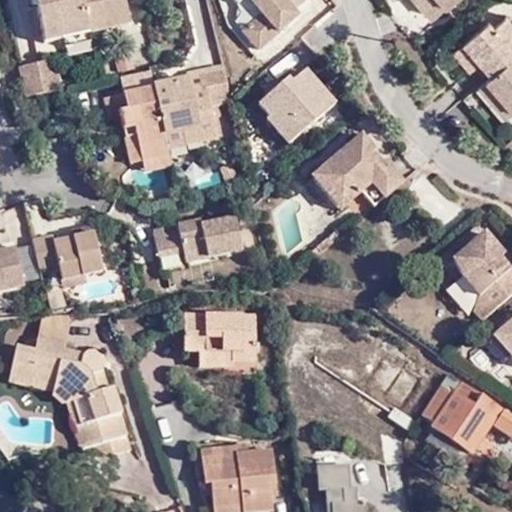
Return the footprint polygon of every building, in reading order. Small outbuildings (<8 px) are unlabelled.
[(36,8),(34,0),(26,0),(28,11),(36,8)] [(34,0),(36,8),(45,45),(64,40),(88,33),(130,24),(124,0),(34,0)] [(231,0),(235,5),(240,0),(247,0),(262,16),(243,33),(256,49),(297,15),(283,0),(231,0)] [(247,0),(240,0),(235,5),(234,25),(243,33),(262,16),(247,0)] [(423,0),(418,4),(431,19),(452,0),(423,0)] [(468,41),(494,72),(511,56),(511,46),(508,41),(511,37),(511,17),(510,16),(498,27),(494,20),(468,41)] [(92,44),(88,33),(64,40),(66,49),(92,44)] [(511,56),(494,72),(486,79),(511,108),(511,56)] [(53,64),(20,71),(25,98),(60,91),(53,64)] [(230,99),(223,71),(188,79),(190,87),(205,85),(209,105),(230,99)] [(280,111),(300,136),(334,106),(305,72),(291,84),(288,80),(260,105),(270,118),(280,111)] [(164,83),(175,81),(174,74),(162,76),(164,83)] [(190,87),(188,79),(175,81),(164,83),(152,87),(162,132),(181,128),(199,124),(201,139),(215,137),(209,105),(205,85),(190,87)] [(511,113),(511,108),(486,79),(480,85),(507,118),(511,113)] [(167,156),(162,132),(152,87),(106,98),(110,119),(121,117),(123,127),(135,125),(143,161),(167,156)] [(287,145),(300,136),(280,111),(270,118),(268,122),(287,145)] [(185,143),(201,139),(199,124),(181,128),(185,143)] [(135,125),(123,127),(132,164),(143,161),(135,125)] [(371,207),(399,182),(386,165),(381,170),(368,152),(372,148),(361,136),(324,169),(351,203),(360,193),(371,207)] [(381,170),(386,165),(372,148),(368,152),(381,170)] [(167,156),(143,161),(145,171),(169,166),(167,156)] [(340,211),(351,203),(324,169),(313,178),(340,211)] [(201,225),(215,222),(214,217),(199,221),(201,225)] [(232,218),(215,222),(201,225),(199,221),(153,231),(157,256),(182,251),(184,261),(239,251),(232,218)] [(68,227),(70,238),(93,232),(91,223),(68,227)] [(31,240),(38,269),(57,264),(59,279),(83,273),(100,271),(93,232),(70,238),(53,242),(52,236),(31,240)] [(481,319),(511,292),(511,266),(508,271),(497,258),(502,253),(484,232),(453,259),(461,275),(476,292),(472,309),(481,319)] [(312,253),(314,255),(337,235),(336,233),(312,253)] [(337,235),(314,255),(317,259),(339,239),(337,235)] [(0,288),(21,284),(14,246),(0,249),(0,288)] [(508,271),(511,266),(511,264),(502,253),(497,258),(508,271)] [(83,273),(59,279),(59,286),(85,283),(83,273)] [(254,361),(255,316),(183,316),(183,351),(198,352),(199,367),(233,368),(233,360),(254,361)] [(72,317),(43,318),(38,339),(66,346),(72,317)] [(511,318),(498,329),(511,346),(505,352),(509,356),(511,358),(511,318)] [(503,360),(509,356),(505,352),(511,346),(498,329),(486,340),(503,360)] [(66,346),(38,339),(35,352),(16,348),(10,375),(54,386),(53,394),(66,404),(74,402),(81,427),(102,421),(107,442),(112,456),(130,452),(112,390),(108,391),(101,371),(103,366),(102,360),(98,357),(93,355),(87,355),(84,357),(66,353),(66,346)] [(54,386),(10,375),(8,383),(53,394),(54,386)] [(511,418),(463,385),(433,429),(469,453),(477,444),(490,424),(502,431),(510,438),(511,434),(511,418)] [(81,450),(91,447),(107,442),(102,421),(81,427),(74,402),(66,404),(81,450)] [(386,417),(410,432),(416,421),(395,406),(386,417)] [(488,452),(502,431),(490,424),(477,444),(488,452)] [(96,457),(112,456),(107,442),(91,447),(96,457)] [(199,449),(204,483),(211,482),(212,494),(214,507),(243,503),(244,509),(274,507),(273,493),(272,482),(277,481),(273,448),(238,452),(236,445),(199,449)] [(326,511),(330,511),(330,502),(342,502),(341,488),(324,488),(326,511)] [(330,502),(330,511),(363,511),(363,501),(342,502),(330,502)] [(243,503),(214,507),(214,511),(226,511),(244,509),(243,503)]
